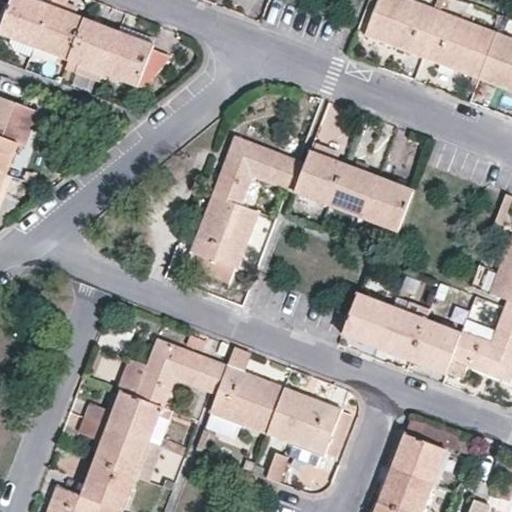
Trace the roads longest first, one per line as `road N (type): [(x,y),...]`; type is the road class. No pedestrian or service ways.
road 1 (residential): [(391,384),(101,273)]
road 2 (residential): [(38,234),(233,76),(251,41)]
road 3 (residential): [(511,141),(251,41)]
road 4 (residential): [(10,511),(101,273)]
road 5 (residential): [(339,511),(391,384)]
road 6 (residential): [(511,430),(391,384)]
